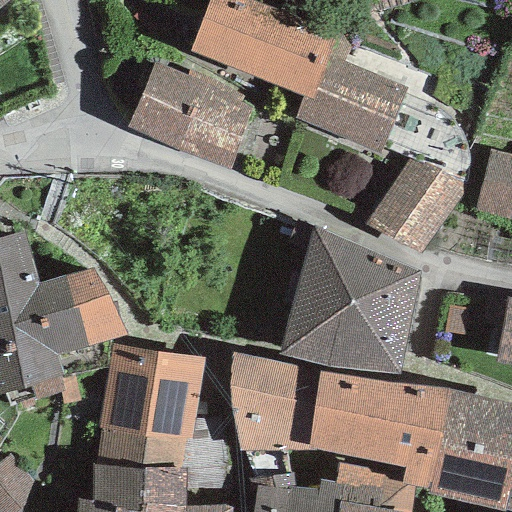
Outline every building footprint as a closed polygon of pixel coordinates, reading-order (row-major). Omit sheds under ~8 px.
[(0,0),(0,8),(11,0),(0,0)] [(302,96),(309,99),(336,32),(282,11),(253,0),(208,0),(188,53),(302,96)] [(405,87),(343,62),(353,39),(336,32),(309,99),(302,96),(293,119),(379,153),(405,87)] [(244,94),(188,72),(187,76),(152,62),(126,128),(229,169),(253,110),(240,105),(244,94)] [(511,219),(511,154),(488,149),(473,210),(511,219)] [(420,255),(469,188),(408,159),(363,224),(420,255)] [(329,367),(361,250),(312,229),(278,354),(329,367)] [(0,396),(63,378),(55,355),(37,282),(23,233),(0,238),(0,396)] [(419,275),(361,250),(329,367),(398,376),(419,275)] [(55,355),(124,333),(92,270),(37,282),(55,355)] [(511,297),(508,297),(495,362),(511,365),(511,297)] [(198,363),(110,347),(92,465),(186,468),(198,363)] [(318,371),(230,353),(228,394),(237,452),(243,450),(252,477),(290,473),(285,449),(306,451),(318,371)] [(394,384),(318,371),(306,451),(403,464),(400,481),(399,486),(416,489),(427,494),(452,393),(394,384)] [(511,472),(511,405),(452,393),(427,494),(501,510),(511,472)] [(8,455),(0,462),(0,511),(13,511),(38,492),(8,455)] [(231,511),(231,507),(184,506),(186,468),(92,465),(92,501),(76,499),(75,511),(231,511)] [(409,511),(416,489),(399,486),(400,481),(364,475),(365,470),(336,466),(332,482),(329,501),(337,504),(336,511),(409,511)] [(511,511),(511,472),(501,510),(511,511)] [(251,511),(336,511),(337,504),(329,501),(332,482),(319,481),(317,491),(296,489),(293,473),(290,473),(252,477),(247,479),(254,497),(251,511)]
